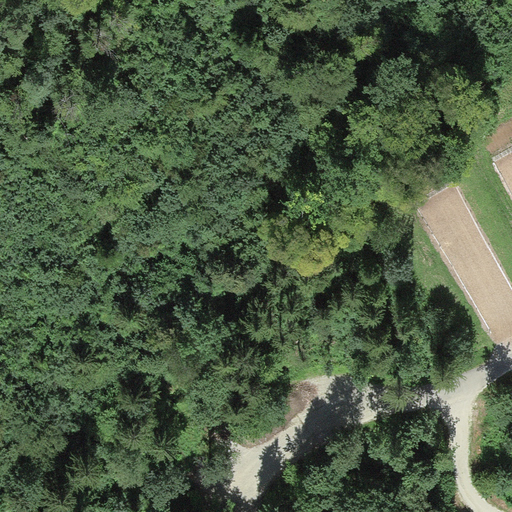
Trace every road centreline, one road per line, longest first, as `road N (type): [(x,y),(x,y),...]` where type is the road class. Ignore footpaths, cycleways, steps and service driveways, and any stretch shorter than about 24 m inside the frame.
road 1 (track): [(247,511),(262,443),(327,403),(451,391),(511,364)]
road 2 (track): [(237,197),(0,330)]
road 3 (track): [(488,511),(473,501),(460,467),(451,391)]
